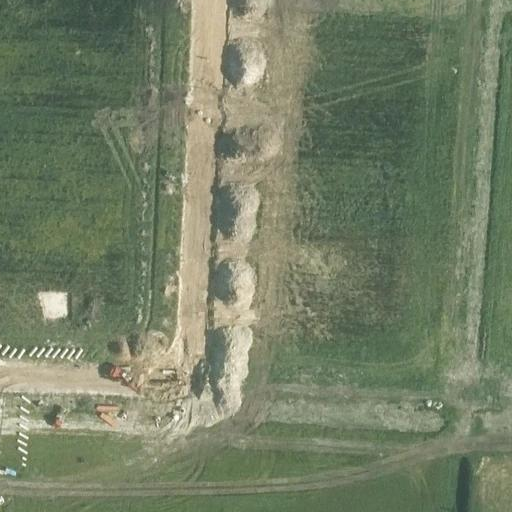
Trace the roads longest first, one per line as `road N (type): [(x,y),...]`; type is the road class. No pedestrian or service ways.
road 1 (unclassified): [(210,0),(189,392),(0,382)]
road 2 (track): [(511,408),(189,392)]
